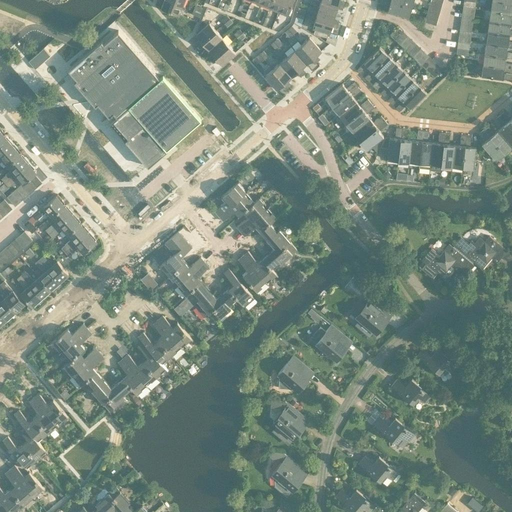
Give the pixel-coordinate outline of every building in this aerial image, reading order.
[(179,15),(183,6),(167,0),(164,0),(161,8),(179,15)] [(279,11),(283,0),(273,0),(270,7),(279,11)] [(288,14),(294,0),(283,0),(279,11),(288,14)] [(343,9),(344,6),(324,0),(320,0),(318,8),(336,13),(337,8),(343,9)] [(409,17),(412,6),(391,0),(380,0),(380,2),(389,5),(388,11),(409,17)] [(511,2),(493,0),(492,0),(491,10),(511,13),(511,2)] [(439,13),(440,7),(429,4),(428,10),(439,13)] [(334,19),(336,13),(318,8),(315,17),(338,24),(339,20),(334,19)] [(437,19),(439,13),(428,10),(426,16),(437,19)] [(511,19),(511,15),(511,13),(491,10),(489,21),(511,24),(511,25),(511,24),(511,19)] [(230,18),(228,16),(227,15),(221,19),(224,23),(230,18)] [(435,25),(437,19),(426,16),(424,21),(435,25)] [(337,28),(338,24),(315,17),(313,27),(315,28),(329,32),(330,32),(332,26),(337,28)] [(227,27),(233,22),(230,18),(224,23),(227,27)] [(511,30),(510,30),(511,25),(511,24),(489,21),(488,32),(509,35),(511,35),(511,30)] [(79,63),(66,75),(102,117),(147,169),(203,118),(161,70),(155,63),(161,58),(142,35),(141,36),(137,39),(135,41),(120,23),(77,60),(78,61),(79,63)] [(198,46),(216,30),(210,23),(196,35),(200,39),(196,43),(198,46)] [(297,31),(293,26),(292,25),(288,28),(293,34),(297,31)] [(403,31),(397,26),(389,34),(395,40),(399,44),(407,36),(403,31)] [(289,37),(293,34),(288,28),(285,31),(289,37)] [(315,28),(314,33),(327,37),(329,32),(315,28)] [(237,37),(242,32),(239,29),(234,34),(237,37)] [(209,49),(222,37),(216,30),(198,46),(201,48),(205,45),(209,49)] [(240,41),(246,36),(242,32),(237,37),(240,41)] [(511,41),(508,41),(509,35),(488,32),(486,43),(508,46),(511,46),(511,41)] [(404,48),(412,40),(407,36),(399,44),(404,48)] [(211,60),(229,44),(222,37),(209,49),(212,53),(208,57),(211,60)] [(282,43),(278,38),(278,37),(274,40),(279,46),(282,43)] [(316,54),(321,50),(309,37),(302,43),(317,61),(320,59),(316,54)] [(275,49),(279,46),(274,40),(270,43),(275,49)] [(408,52),(416,44),(412,40),(404,48),(408,52)] [(315,63),(317,61),(302,43),(295,50),(306,63),(311,59),(315,63)] [(508,46),(486,43),(485,53),(506,56),(506,57),(511,57),(511,52),(507,51),(508,46)] [(222,64),(235,52),(229,44),(211,60),(213,63),(218,59),(222,64)] [(412,56),(420,48),(416,44),(408,52),(412,56)] [(372,70),(387,54),(379,47),(364,62),(364,63),(357,70),(361,74),(368,66),(372,70)] [(417,61),(424,52),(420,48),(412,56),(417,61)] [(302,67),(306,63),(295,50),(287,56),(303,74),(306,72),(302,67)] [(265,60),(268,57),(263,51),(260,54),(265,60)] [(421,65),(429,57),(424,52),(417,61),(421,65)] [(506,57),(506,56),(485,53),(483,64),(505,67),(511,68),(511,62),(505,62),(506,57)] [(262,62),(265,60),(260,54),(257,57),(262,62)] [(379,78),(395,62),(387,54),(372,70),(364,77),(368,81),(375,74),(379,78)] [(300,76),(303,74),(287,56),(280,62),(292,76),(296,72),(300,76)] [(425,69),(433,61),(429,57),(421,65),(425,69)] [(429,73),(437,65),(433,61),(425,69),(429,73)] [(287,80),(292,76),(280,62),(273,69),(288,86),(291,84),(287,80)] [(387,85),(403,70),(395,62),(379,78),(372,85),(376,89),(383,81),(387,85)] [(511,72),(504,71),(505,67),(483,64),(481,75),(503,78),(511,79),(511,72)] [(434,77),(442,69),(437,65),(429,73),(434,77)] [(285,89),(288,86),(273,69),(265,75),(277,89),(282,85),(285,89)] [(395,93),(410,77),(403,70),(387,85),(380,92),(384,96),(391,89),(395,93)] [(403,100),(418,85),(410,77),(395,93),(388,100),(392,104),(399,96),(402,100),(403,100)] [(332,106),(357,86),(354,82),(346,88),(342,83),(325,97),(332,106)] [(411,108),(426,92),(418,85),(403,100),(402,100),(395,107),(399,111),(406,104),(411,108)] [(353,96),(361,90),(357,86),(332,106),(339,114),(356,101),(353,96)] [(345,123),(371,103),(368,99),(359,105),(356,101),(339,114),(345,123)] [(366,113),(374,107),(371,103),(345,123),(352,131),(369,117),(366,113)] [(511,117),(510,118),(504,111),(500,114),(511,128),(511,117)] [(511,144),(511,128),(500,114),(495,118),(502,126),(498,129),(511,144)] [(359,140),(384,120),(381,115),(373,122),(369,117),(352,131),(359,140)] [(380,130),(387,124),(384,120),(359,140),(366,148),(383,135),(380,130)] [(511,144),(498,129),(494,133),(487,125),(483,128),(504,153),(511,146),(511,144)] [(398,160),(401,128),(396,127),(395,138),(389,137),(387,159),(398,160)] [(406,139),(407,129),(401,128),(398,160),(409,161),(411,139),(406,139)] [(496,160),(504,153),(483,128),(479,132),(486,140),(481,143),(496,160)] [(419,162),(423,130),(417,130),(416,140),(411,139),(409,161),(419,162)] [(428,131),(425,130),(423,130),(419,162),(419,168),(429,169),(432,142),(427,141),(428,131)] [(440,171),(441,165),(442,158),(444,132),(439,132),(438,142),(432,142),(429,169),(430,169),(430,170),(440,171)] [(449,143),(450,133),(444,132),(442,158),(441,165),(452,166),(454,144),(449,143)] [(462,167),(466,135),(461,134),(459,144),(454,144),(452,166),(462,167)] [(6,135),(5,136),(4,135),(0,138),(0,153),(13,143),(6,135)] [(470,146),(471,135),(466,135),(462,167),(473,168),(476,146),(470,146)] [(18,152),(20,150),(13,143),(0,153),(0,161),(3,159),(7,164),(20,153),(18,152)] [(22,153),(21,154),(20,153),(7,164),(11,169),(0,178),(4,182),(29,161),(22,153)] [(34,170),(35,169),(29,161),(4,182),(8,186),(18,177),(22,182),(23,182),(24,181),(29,177),(33,173),(35,171),(34,170)] [(382,175),(387,179),(391,175),(387,170),(382,175)] [(37,186),(41,182),(33,173),(29,177),(37,186)] [(32,190),(37,186),(29,177),(24,181),(32,190)] [(28,194),(32,190),(24,181),(23,182),(22,182),(20,184),(28,194)] [(218,216),(246,192),(237,181),(220,196),(225,201),(214,210),(218,216)] [(23,197),(28,194),(20,184),(15,188),(23,197)] [(19,201),(23,197),(15,188),(11,192),(19,201)] [(14,205),(19,201),(11,192),(6,196),(14,205)] [(254,201),(246,192),(218,216),(222,221),(234,211),(238,216),(243,212),(242,212),(254,201)] [(63,203),(64,202),(57,193),(32,215),(28,219),(23,223),(31,232),(36,228),(32,223),(36,219),(46,210),(51,215),(64,204),(63,203)] [(240,231),(268,207),(259,197),(254,201),(242,212),(243,212),(246,216),(235,226),(240,231)] [(0,203),(7,211),(11,208),(3,199),(0,201),(0,203)] [(66,204),(65,205),(64,204),(51,215),(55,220),(45,229),(49,233),(73,212),(66,204)] [(270,223),(276,217),(268,207),(240,231),(244,236),(255,226),(259,231),(269,222),(270,223)] [(79,221),(80,220),(73,212),(49,233),(52,237),(62,229),(66,234),(80,222),(79,221)] [(64,251),(89,230),(82,222),(81,223),(80,222),(66,234),(71,238),(61,247),(64,251)] [(276,230),(270,223),(269,222),(259,231),(273,247),(274,248),(279,244),(283,248),(290,242),(278,228),(276,230)] [(95,239),(96,238),(89,230),(64,251),(68,256),(78,247),(82,252),(96,240),(95,239)] [(27,243),(32,239),(24,231),(20,235),(27,243)] [(49,233),(43,238),(46,242),(52,237),(49,233)] [(23,247),(27,243),(20,235),(15,239),(23,247)] [(471,239),(470,241),(468,243),(460,236),(453,244),(481,268),(491,257),(497,262),(502,256),(506,260),(511,259),(511,258),(511,250),(507,250),(489,235),(485,240),(479,236),(474,242),(471,239)] [(19,251),(23,247),(15,239),(11,242),(19,251)] [(14,255),(19,251),(11,242),(7,246),(14,255)] [(181,257),(192,247),(188,242),(160,266),(169,276),(185,262),(181,257)] [(280,263),(297,249),(290,242),(283,248),(279,244),(274,248),(273,247),(261,258),(270,268),(271,268),(278,261),(280,263)] [(474,264),(466,258),(449,243),(440,254),(431,247),(421,258),(420,257),(420,258),(425,263),(422,267),(419,265),(418,265),(433,278),(433,277),(432,276),(436,271),(441,276),(451,265),(457,269),(461,265),(468,271),(474,264)] [(10,259),(14,255),(7,246),(2,250),(10,259)] [(29,247),(25,251),(31,257),(35,254),(29,247)] [(0,256),(6,263),(10,259),(2,250),(0,252),(0,256)] [(261,258),(257,262),(247,251),(242,255),(266,283),(277,274),(271,268),(270,268),(261,258)] [(56,260),(51,264),(43,254),(39,258),(60,282),(68,275),(67,274),(68,273),(56,260)] [(257,291),(266,283),(242,255),(237,260),(247,271),(242,275),(257,291)] [(177,286),(205,261),(200,256),(189,266),(185,262),(169,276),(177,286)] [(52,289),(60,282),(39,258),(35,262),(43,271),(39,276),(50,289),(51,288),(52,289)] [(197,276),(209,266),(205,261),(177,286),(185,296),(192,290),(202,281),(197,276)] [(242,304),(252,295),(228,267),(222,272),(232,283),(227,287),(236,297),(242,304)] [(39,276),(33,280),(25,270),(21,274),(42,298),(50,291),(49,290),(50,289),(39,276)] [(141,278),(150,289),(157,283),(147,273),(141,278)] [(34,305),(42,298),(21,274),(17,277),(25,287),(20,292),(32,305),(33,304),(34,305)] [(385,292),(393,283),(386,277),(378,286),(385,292)] [(17,311),(25,304),(4,279),(0,282),(0,283),(8,293),(3,298),(15,311),(16,310),(17,311)] [(216,298),(216,297),(202,281),(192,290),(198,298),(197,299),(200,303),(196,306),(205,316),(208,313),(209,313),(216,307),(211,302),(216,298)] [(228,304),(236,297),(227,287),(216,297),(216,298),(211,302),(216,307),(209,313),(215,321),(230,307),(228,304)] [(359,318),(354,324),(369,336),(374,331),(376,333),(391,315),(389,313),(393,307),(379,295),(374,301),(371,297),(356,315),(359,318)] [(3,298),(0,300),(0,311),(7,320),(15,313),(14,312),(15,311),(3,298)] [(238,307),(243,313),(246,310),(241,304),(238,307)] [(176,322),(171,326),(162,315),(157,319),(181,347),(191,338),(176,322)] [(171,355),(181,347),(157,319),(152,323),(161,335),(156,339),(171,355)] [(60,352),(88,328),(83,323),(72,332),(67,327),(51,341),(60,352)] [(320,327),(311,337),(317,342),(316,342),(337,359),(352,341),(331,324),(325,331),(320,327)] [(80,343),(92,333),(88,328),(60,352),(68,361),(80,352),(85,348),(80,343)] [(156,339),(152,343),(142,332),(137,336),(141,341),(142,341),(161,364),(162,363),(171,355),(156,339)] [(162,363),(161,364),(142,341),(141,341),(136,345),(146,357),(142,361),(156,377),(166,368),(162,363)] [(72,376),(99,352),(95,347),(84,356),(80,352),(68,361),(63,365),(72,376)] [(437,347),(431,354),(423,347),(417,354),(439,373),(444,366),(451,371),(457,364),(437,347)] [(92,366),(103,357),(99,352),(72,376),(80,385),(86,380),(97,371),(92,366)] [(142,361),(137,365),(127,353),(122,358),(146,385),(156,377),(142,361)] [(298,390),(314,372),(293,355),(278,373),(281,375),(279,377),(279,387),(293,388),(294,387),(298,390)] [(136,394),(146,385),(122,358),(117,362),(127,373),(122,377),(131,387),(136,394)] [(111,388),(110,387),(97,371),(86,380),(93,388),(91,389),(102,403),(110,397),(105,392),(111,388)] [(131,387),(122,377),(110,387),(111,388),(105,392),(110,397),(102,403),(109,410),(125,397),(123,394),(131,387)] [(411,378),(406,385),(397,378),(391,385),(413,403),(419,397),(425,402),(431,395),(411,378)] [(53,399),(48,403),(38,392),(33,396),(57,424),(67,415),(53,399)] [(136,395),(133,398),(139,405),(142,402),(136,395)] [(48,432),(57,424),(33,396),(28,401),(38,412),(33,416),(48,432)] [(309,420),(285,400),(271,399),(271,406),(279,407),(283,410),(273,421),(294,438),(309,420)] [(33,416),(28,420),(19,409),(14,414),(22,423),(38,441),(48,432),(33,416)] [(395,416),(389,423),(381,416),(375,424),(397,442),(396,442),(403,447),(408,440),(409,440),(415,433),(395,416)] [(38,441),(22,423),(17,427),(27,438),(22,443),(37,459),(47,450),(38,441)] [(22,443),(18,447),(8,435),(2,440),(27,468),(37,459),(22,443)] [(270,450),(270,456),(273,459),(280,460),(282,461),(287,454),(284,452),(270,450)] [(282,461),(272,472),(277,477),(274,480),(275,485),(282,491),(287,491),(290,488),(293,490),(308,472),(287,454),(282,461)] [(379,455),(373,462),(365,455),(359,462),(366,468),(380,481),(386,474),(392,479),(398,472),(379,455)] [(363,471),(366,468),(359,462),(356,465),(363,471)] [(29,471),(24,475),(15,464),(10,469),(34,496),(44,487),(29,471)] [(24,505),(34,496),(10,469),(5,473),(15,484),(9,488),(24,505)] [(128,503),(130,501),(116,485),(109,491),(115,499),(110,503),(115,508),(118,511),(133,511),(134,511),(128,503)] [(9,488),(5,492),(0,486),(0,496),(13,511),(15,511),(24,505),(9,488)] [(452,495),(456,490),(451,487),(447,491),(452,495)] [(109,491),(106,488),(103,488),(95,495),(95,497),(98,501),(95,503),(97,505),(89,511),(110,511),(115,508),(110,503),(115,499),(109,491)] [(356,488),(350,495),(342,488),(336,495),(356,511),(369,511),(376,504),(356,488)] [(420,511),(418,510),(426,502),(414,492),(397,511),(420,511)] [(0,511),(13,511),(0,496),(0,511)] [(84,497),(79,501),(84,506),(85,507),(89,503),(84,497)] [(278,499),(265,498),(261,498),(262,503),(266,507),(275,508),(278,503),(280,505),(274,511),(293,511),(283,503),(278,499)]
